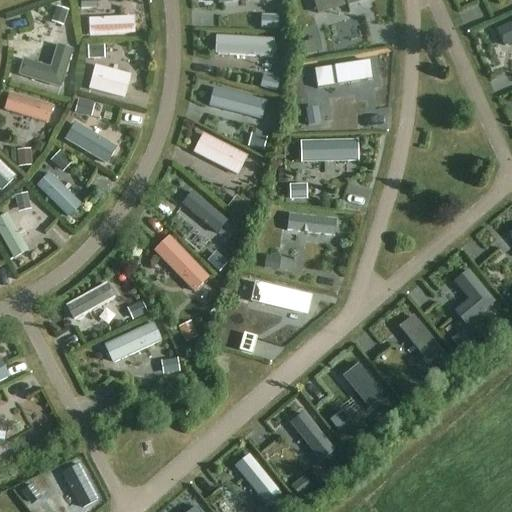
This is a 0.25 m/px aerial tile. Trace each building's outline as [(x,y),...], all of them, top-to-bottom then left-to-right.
[(95,6),(80,7),(81,22),(96,21),(95,6)] [(55,16),(52,31),(64,34),(67,19),(55,16)] [(87,49),(134,47),(133,25),(86,28),(87,49)] [(215,55),(273,59),(274,40),(216,37),(215,55)] [(64,95),(72,60),(60,57),(55,78),(22,71),(19,84),(64,95)] [(125,100),(131,76),(96,66),(89,91),(125,100)] [(2,126),(49,135),(53,115),(5,106),(2,126)] [(124,133),(139,134),(140,122),(125,121),(124,133)] [(62,154),(107,177),(116,159),(72,135),(62,154)] [(203,135),(193,154),(238,177),(248,158),(203,135)] [(359,179),(358,151),(297,155),(296,145),(286,146),(288,182),(300,181),(300,196),(286,197),(287,214),(309,212),(308,203),(328,201),(328,198),(354,197),(353,179),(359,179)] [(31,160),(16,160),(16,177),(31,177),(31,160)] [(62,165),(49,168),(53,185),(66,182),(62,165)] [(0,174),(0,204),(1,205),(16,188),(0,174)] [(48,185),(34,198),(69,233),(82,219),(48,185)] [(16,228),(31,222),(25,205),(10,210),(16,228)] [(236,207),(227,218),(240,229),(249,218),(236,207)] [(6,224),(0,227),(0,251),(14,276),(30,267),(6,224)] [(168,249),(151,265),(194,308),(210,292),(168,249)] [(116,299),(107,284),(66,307),(74,322),(116,299)] [(112,379),(161,356),(151,335),(102,358),(112,379)] [(0,396),(9,392),(0,373),(0,396)]
